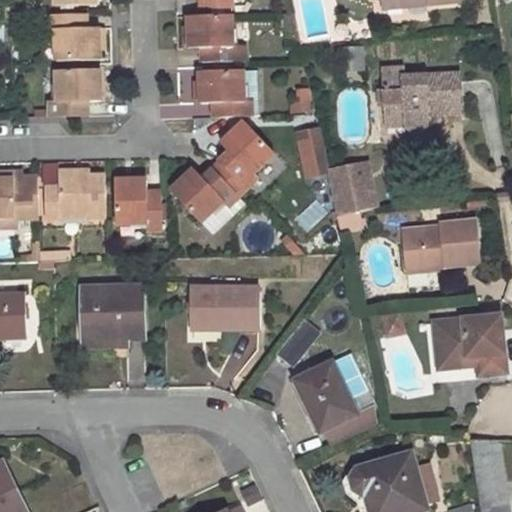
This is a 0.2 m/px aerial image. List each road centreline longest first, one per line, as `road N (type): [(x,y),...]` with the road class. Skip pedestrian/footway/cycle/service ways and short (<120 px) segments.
road 1 (residential): [(0,148),(144,141),(141,0)]
road 2 (residential): [(85,412),(193,413),(246,425),(298,511)]
